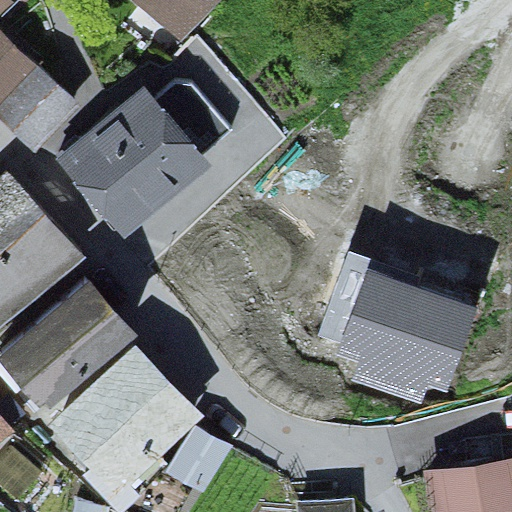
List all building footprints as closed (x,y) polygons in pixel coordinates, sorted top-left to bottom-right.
[(0,0),(0,12),(11,3),(8,0),(0,0)] [(139,0),(190,49),(238,0),(139,0)] [(88,110),(0,31),(0,115),(46,156),(88,110)] [(160,87),(67,164),(137,248),(230,172),(160,87)] [(9,171),(0,178),(0,328),(83,258),(9,171)] [(107,286),(17,360),(61,414),(152,340),(107,286)] [(149,345),(60,420),(126,497),(199,432),(214,422),(149,345)] [(0,417),(0,459),(20,444),(0,417)] [(241,460),(199,432),(168,479),(211,507),(241,460)] [(511,511),(511,467),(432,477),(436,511),(511,511)] [(357,511),(356,486),(302,488),(303,511),(357,511)]
